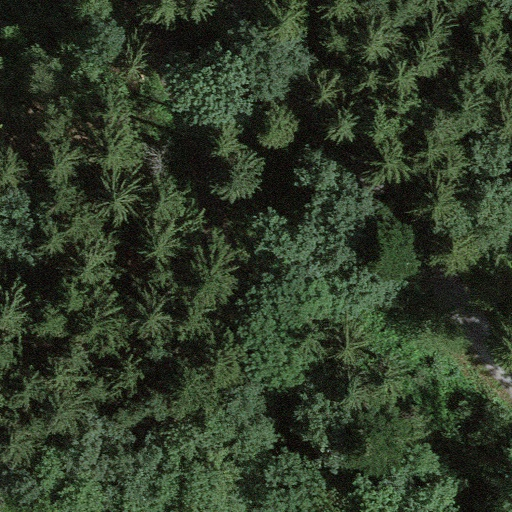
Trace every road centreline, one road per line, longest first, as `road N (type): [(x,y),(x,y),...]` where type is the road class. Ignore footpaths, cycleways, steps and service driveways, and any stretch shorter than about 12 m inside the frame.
road 1 (track): [(263,511),(272,367),(188,0)]
road 2 (track): [(511,340),(390,132),(255,0)]
